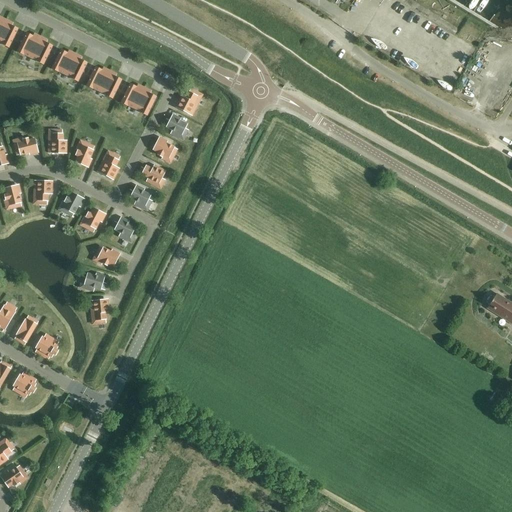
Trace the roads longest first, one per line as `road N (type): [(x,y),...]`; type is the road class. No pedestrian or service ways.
road 1 (residential): [(55,511),(261,92)]
road 2 (residential): [(511,236),(261,92)]
road 3 (residential): [(511,211),(302,97),(261,92)]
road 4 (residential): [(511,125),(487,127),(354,51),(289,0)]
road 5 (residential): [(261,92),(82,0)]
road 6 (residential): [(261,92),(266,83),(257,64),(151,0)]
